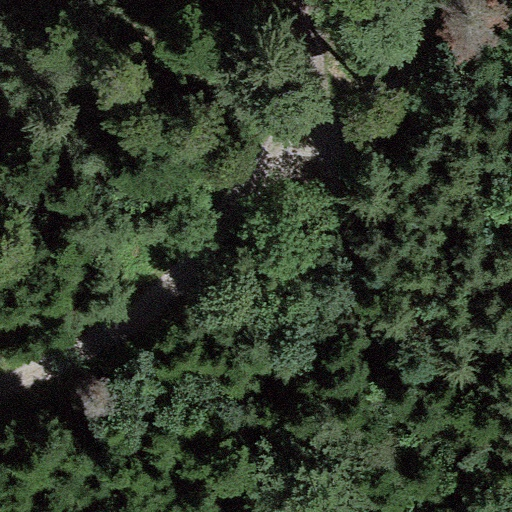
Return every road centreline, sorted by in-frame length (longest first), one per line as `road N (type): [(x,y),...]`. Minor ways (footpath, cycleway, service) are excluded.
road 1 (track): [(498,0),(268,154),(216,231),(150,302),(0,386)]
road 2 (track): [(300,0),(312,119),(343,199),(362,327),(408,511)]
